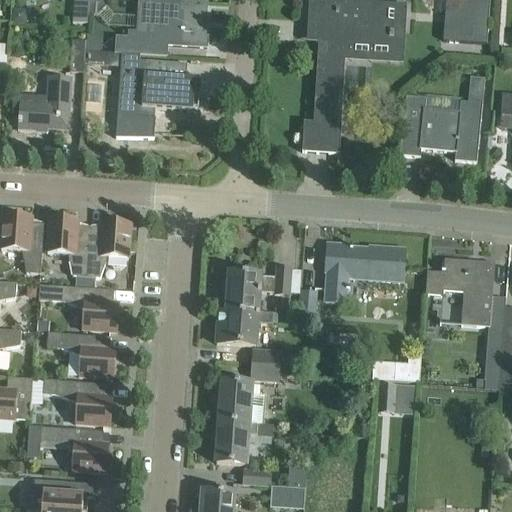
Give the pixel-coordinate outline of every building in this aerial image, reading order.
[(73,0),(72,25),(86,26),(88,0),(73,0)] [(446,0),(443,43),(475,46),(486,46),(489,0),(446,0)] [(116,56),(122,56),(140,58),(166,59),(167,47),(207,50),(207,40),(204,40),(205,30),(202,30),(203,20),(205,20),(206,5),(138,1),(136,35),(129,35),(129,41),(117,40),(116,56)] [(393,6),(329,2),(309,1),(308,22),(319,22),(317,42),(316,42),(316,44),(319,44),(316,101),(315,101),(313,124),(304,124),(302,154),(339,156),(340,136),(345,49),(351,49),(351,63),(390,65),(391,49),(392,25),(403,26),(404,9),(393,8),(393,6)] [(86,40),(85,54),(99,55),(100,48),(93,41),(86,40)] [(84,76),(85,44),(71,43),(70,75),(84,76)] [(142,77),(138,77),(140,58),(122,56),(116,140),(128,140),(153,140),(155,111),(193,113),(194,96),(199,96),(200,82),(185,81),(186,66),(144,62),(142,77)] [(471,80),(470,92),(484,94),(485,82),(471,80)] [(67,132),(69,112),(70,84),(48,83),(47,108),(20,106),(19,120),(18,120),(18,125),(20,126),(19,133),(36,134),(36,129),(67,132)] [(511,97),(502,97),(501,116),(502,116),(511,117),(511,97)] [(477,165),(479,146),(483,106),(460,104),(459,115),(425,111),(426,100),(406,98),(400,158),(420,160),(421,152),(455,155),(455,163),(477,165)] [(40,277),(43,246),(44,226),(31,226),(31,219),(3,217),(1,252),(22,254),(26,276),(40,277)] [(76,290),(85,291),(89,230),(77,229),(78,222),(49,221),(47,256),(68,257),(72,279),(76,279),(76,290)] [(89,230),(85,291),(94,292),(95,281),(100,281),(107,260),(109,260),(109,266),(113,270),(120,271),(126,266),(126,261),(128,261),(130,226),(102,224),(102,231),(89,230)] [(404,252),(388,251),(371,250),(370,252),(353,251),(353,246),(350,246),(350,249),(328,247),(327,275),(328,275),(326,303),(346,305),(348,281),(402,285),(404,252)] [(485,392),(499,393),(504,328),(506,300),(492,299),(495,266),(481,265),(481,268),(470,267),(471,264),(445,262),(444,268),(442,268),(442,274),(444,274),(444,276),(427,275),(426,295),(426,298),(443,299),(443,294),(463,296),(461,328),(485,330),(485,327),(489,327),(485,383),(486,383),(485,392)] [(230,276),(227,316),(257,318),(257,315),(259,295),(274,296),(274,297),(290,298),(291,271),(276,270),(275,280),(259,279),(259,278),(230,276)] [(31,283),(30,291),(37,291),(38,291),(39,283),(31,283)] [(16,286),(0,285),(0,303),(15,301),(16,286)] [(85,291),(76,290),(49,289),(49,290),(40,290),(39,303),(65,305),(83,311),(82,332),(117,335),(119,307),(113,306),(114,293),(94,292),(85,291)] [(27,290),(26,300),(36,301),(37,291),(30,291),(27,290)] [(298,327),(313,329),(316,296),(300,295),(298,327)] [(257,318),(227,316),(219,316),(219,317),(223,317),(223,328),(219,328),(217,345),(216,345),(216,346),(236,347),(254,349),(256,326),(271,327),(272,316),(257,315),(257,318)] [(38,323),(38,333),(48,334),(48,324),(38,323)] [(511,328),(504,328),(499,393),(499,394),(511,395),(511,328)] [(21,334),(0,332),(0,352),(20,348),(21,334)] [(110,340),(90,339),(48,336),(47,350),(59,351),(80,359),(78,379),(114,382),(116,354),(109,353),(110,340)] [(27,337),(26,345),(34,345),(35,337),(27,337)] [(278,370),(278,377),(289,378),(291,356),(279,355),(253,353),(252,368),(278,370)] [(408,357),(407,367),(373,366),(372,383),(419,386),(420,358),(408,357)] [(278,370),(252,368),(251,384),(277,385),(278,377),(278,370)] [(32,382),(27,382),(7,380),(7,393),(0,392),(0,421),(29,423),(32,382)] [(106,400),(107,387),(87,386),(44,383),(43,397),(55,398),(77,406),(75,426),(110,429),(112,401),(106,400)] [(248,427),(263,428),(264,398),(259,397),(260,388),(222,385),(219,425),(248,427)] [(378,387),(377,413),(395,414),(396,388),(378,387)] [(248,427),(219,425),(219,426),(223,426),(222,439),(218,439),(216,465),(245,468),(247,438),(272,440),(273,429),(263,428),(248,427)] [(103,434),(83,433),(39,430),(38,445),(55,446),(73,453),(72,474),(107,476),(109,448),(103,447),(103,434)] [(16,462),(16,472),(26,473),(26,463),(16,462)] [(269,490),(271,475),(244,473),(243,488),(269,490)] [(34,483),(32,511),(81,511),(83,500),(92,500),(93,487),(34,483)] [(271,503),(295,505),(295,509),(304,509),(305,492),(272,490),(271,503)] [(231,511),(233,496),(202,494),(200,511),(231,511)]
